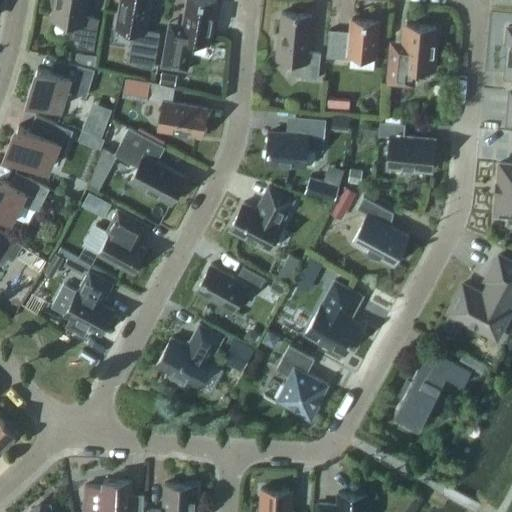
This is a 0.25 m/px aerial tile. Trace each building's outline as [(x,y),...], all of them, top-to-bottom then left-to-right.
[(88,0),(52,0),(53,4),(55,5),(53,18),(71,21),(68,37),(80,39),(78,47),(95,49),(100,18),(86,15),(88,0)] [(146,30),(151,0),(121,0),(117,26),(134,29),(129,59),(154,64),(160,32),(146,30)] [(168,33),(162,65),(188,69),(193,39),(211,42),(218,0),(217,0),(187,0),(183,24),(172,22),(170,22),(170,23),(168,33)] [(319,78),(321,52),(309,51),(313,14),(283,12),(281,32),(280,32),(277,58),(306,61),(305,77),(319,78)] [(330,29),(327,56),(351,58),(351,54),(376,56),(379,20),(352,18),(351,31),(330,29)] [(386,81),(413,83),(415,68),(432,70),(434,54),(437,55),(439,41),(435,41),(436,25),(401,22),(400,40),(389,40),(386,81)] [(97,66),(99,55),(78,51),(76,62),(97,66)] [(39,66),(30,97),(62,107),(67,89),(88,95),(95,68),(68,60),(64,74),(39,66)] [(174,85),(176,74),(162,72),(160,82),(174,85)] [(164,100),(159,129),(188,134),(188,133),(203,135),(208,107),(173,101),(175,86),(150,80),(147,97),(164,100)] [(53,153),(63,157),(74,129),(37,114),(31,129),(20,124),(8,152),(47,168),(53,153)] [(349,125),(350,115),(333,114),(332,124),(349,125)] [(84,128),(103,135),(108,122),(89,115),(84,128)] [(297,115),(295,133),(270,131),(269,147),(267,148),(266,156),(268,157),(267,161),(306,164),(308,148),(324,149),(326,118),(297,115)] [(432,162),(436,163),(438,145),(434,145),(435,138),(404,135),(405,123),(381,121),(380,133),(392,134),(389,166),(432,170),(432,162)] [(141,162),(131,180),(172,202),(186,175),(157,160),(165,146),(130,127),(116,153),(117,154),(119,150),(141,162)] [(83,130),(80,139),(84,141),(86,142),(90,132),(83,130)] [(496,214),(511,215),(511,162),(500,162),(499,182),(497,182),(496,193),(498,193),(496,214)] [(360,182),(362,169),(350,167),(348,181),(360,182)] [(0,213),(12,219),(22,200),(40,209),(51,187),(28,175),(21,188),(0,176),(0,213)] [(334,201),(339,185),(310,176),(305,192),(334,201)] [(349,204),(356,190),(346,185),(338,199),(349,204)] [(230,228),(269,249),(283,222),(282,221),(294,198),(269,186),(257,209),(244,202),(230,228)] [(104,214),(110,202),(89,191),(83,203),(104,214)] [(368,213),(353,241),(365,248),(364,250),(371,256),(380,259),(381,256),(392,262),(392,263),(393,264),(409,234),(408,233),(407,234),(382,221),(389,208),(364,195),(357,208),(368,213)] [(99,252),(134,271),(147,248),(134,241),(145,222),(119,208),(108,229),(111,230),(99,252)] [(0,262),(4,264),(8,257),(13,261),(23,244),(0,230),(0,262)] [(41,270),(48,259),(37,252),(30,263),(41,270)] [(300,259),(290,254),(286,261),(297,266),(300,259)] [(484,293),(464,283),(449,311),(497,336),(511,308),(508,306),(511,298),(511,260),(499,254),(487,278),(491,280),(484,293)] [(309,255),(301,269),(315,276),(323,262),(309,255)] [(197,289),(234,309),(248,283),(259,289),(266,277),(245,265),(238,277),(212,263),(197,289)] [(65,284),(53,305),(66,312),(66,313),(72,316),(67,325),(85,334),(90,326),(102,332),(115,309),(103,303),(112,285),(114,282),(90,269),(88,273),(79,290),(78,289),(78,291),(65,284)] [(280,295),(286,284),(275,279),(269,289),(280,295)] [(363,294),(335,280),(323,302),(322,302),(306,332),(345,353),(361,323),(351,317),(363,294)] [(172,336),(158,363),(173,372),(172,374),(185,382),(186,379),(198,385),(199,384),(211,391),(224,368),(211,361),(213,358),(212,358),(224,335),(200,322),(188,345),(172,336)] [(273,347),(280,336),(268,329),(262,341),(273,347)] [(237,356),(232,365),(242,370),(255,347),(234,336),(227,350),(237,356)] [(297,411),(312,419),(320,404),(318,403),(329,383),(307,371),(315,357),(290,344),(278,368),(290,374),(278,398),(298,409),(297,411)] [(403,396),(396,410),(421,423),(429,409),(433,412),(442,394),(438,392),(447,375),(464,384),(472,370),(430,347),(413,378),(408,376),(399,393),(403,396)] [(0,445),(1,445),(2,447),(13,436),(12,435),(15,432),(0,416),(0,445)] [(144,511),(145,493),(131,492),(132,480),(105,479),(104,480),(105,480),(105,485),(86,484),(85,510),(103,511),(144,511)] [(166,482),(164,509),(149,508),(148,511),(196,511),(197,498),(200,498),(201,481),(187,480),(187,483),(166,482)] [(294,489),(262,487),(261,506),(258,506),(257,511),(306,511),(293,510),(294,489)] [(367,511),(368,493),(339,492),(338,503),(319,502),(318,511),(367,511)]
